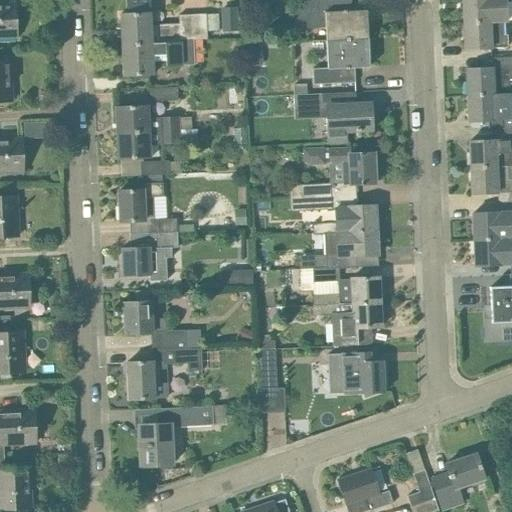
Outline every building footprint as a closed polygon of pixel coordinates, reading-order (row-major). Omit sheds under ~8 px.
[(121,14),(122,45),(181,43),(181,41),(193,40),(207,40),(207,31),(219,31),(218,13),(178,15),(179,24),(151,25),(150,0),(128,0),(129,14),(121,14)] [(326,40),(367,38),(366,10),(352,11),(351,0),(293,0),(295,22),(306,21),(306,29),(325,27),(326,40)] [(462,0),(463,23),(489,22),(503,21),(503,7),(505,7),(504,0),(462,0)] [(0,36),(17,36),(16,3),(0,3),(0,36)] [(240,35),(240,11),(224,12),(224,36),(240,35)] [(511,20),(503,21),(489,22),(463,23),(464,49),(507,47),(507,36),(511,35),(511,20)] [(313,85),(322,84),(355,83),(355,67),(368,67),(367,38),(326,40),(327,68),(312,69),(313,85)] [(181,43),(122,45),(124,76),(153,75),(153,63),(166,62),(166,66),(194,65),(193,40),(181,41),(181,43)] [(247,64),(260,64),(260,47),(246,47),(247,64)] [(466,68),(467,96),(509,94),(509,80),(511,79),(511,56),(491,58),(491,67),(466,68)] [(0,101),(12,101),(11,61),(0,61),(0,101)] [(293,94),(306,94),(305,84),(293,84),(293,94)] [(147,88),(147,102),(178,101),(177,88),(147,88)] [(357,92),(322,93),(293,94),(294,109),(325,107),(327,142),(347,141),(347,133),(373,132),(372,101),(357,102),(357,92)] [(504,129),(511,128),(511,115),(510,115),(509,94),(467,96),(468,121),(503,120),(504,129)] [(115,106),(116,132),(180,130),(180,131),(192,130),(191,118),(180,118),(148,118),(147,105),(115,106)] [(180,130),(149,131),(116,132),(117,159),(150,158),(150,145),(181,144),(180,131),(180,130)] [(0,171),(23,171),(22,138),(0,139),(0,171)] [(511,139),(469,141),(470,168),(506,166),(510,166),(509,154),(511,154),(511,139)] [(330,162),(331,183),(350,182),(350,184),(374,183),(372,152),(350,153),(349,148),(324,149),(324,147),(302,148),(302,161),(310,165),(325,165),(325,162),(330,162)] [(141,162),(141,175),(169,174),(170,174),(181,174),(181,162),(169,162),(169,161),(141,162)] [(510,202),(511,202),(511,179),(507,180),(506,166),(470,168),(471,194),(509,192),(510,202)] [(163,182),(141,183),(142,189),(119,190),(120,222),(149,221),(149,232),(176,231),(176,220),(156,220),(155,196),(164,196),(163,182)] [(289,185),(289,198),(332,196),(331,183),(289,185)] [(0,237),(18,237),(16,196),(0,196),(0,237)] [(332,196),(289,198),(290,211),(333,209),(332,196)] [(312,234),(324,234),(376,232),(375,204),(335,206),(336,222),(312,223),(312,234)] [(233,212),(234,227),(246,227),(246,211),(233,212)] [(473,240),(499,239),(511,238),(511,211),(472,213),(473,240)] [(176,231),(149,232),(150,246),(122,247),(123,276),(151,274),(150,258),(162,258),(161,248),(177,247),(176,231)] [(324,234),(325,256),(339,256),(377,254),(376,232),(324,234)] [(511,238),(499,239),(473,240),(474,266),(511,264),(511,238)] [(340,278),(340,267),(311,268),(300,269),(301,290),(312,290),(313,304),(380,301),(378,277),(340,278)] [(253,285),(252,270),(240,270),(241,285),(253,285)] [(0,307),(30,306),(29,274),(0,275),(0,307)] [(511,286),(490,287),(491,320),(484,320),(486,343),(511,341),(511,286)] [(125,334),(160,333),(160,351),(174,350),(186,349),(185,332),(166,333),(165,317),(151,318),(151,301),(125,301),(125,334)] [(380,301),(313,304),(313,314),(334,314),(335,343),(371,342),(370,326),(381,325),(380,301)] [(60,317),(60,307),(48,307),(48,318),(60,317)] [(236,338),(249,344),(255,333),(242,327),(236,338)] [(0,372),(25,372),(23,331),(0,332),(0,372)] [(258,341),(258,349),(275,348),(274,340),(258,341)] [(275,348),(258,349),(261,413),(285,412),(284,388),(277,388),(275,348)] [(174,350),(174,364),(187,363),(187,371),(202,371),(201,349),(186,349),(174,350)] [(335,353),(336,393),(384,391),(383,360),(371,361),(371,352),(335,353)] [(153,360),(127,361),(128,399),(155,398),(155,397),(167,396),(166,364),(166,360),(153,360)] [(184,479),(184,461),(172,461),(171,426),(225,424),(225,405),(186,407),(155,408),(155,425),(139,426),(140,465),(162,464),(163,486),(184,479)] [(0,455),(4,456),(3,444),(36,442),(35,409),(0,410),(0,455)] [(449,474),(439,477),(429,480),(439,511),(461,503),(457,492),(455,487),(484,478),(476,453),(445,463),(449,474)] [(4,456),(0,455),(0,508),(32,507),(29,467),(4,468),(4,456)] [(388,490),(378,493),(370,468),(337,479),(345,506),(347,511),(364,511),(392,503),(388,490)] [(407,498),(409,506),(434,498),(425,470),(412,475),(419,493),(407,498)] [(435,511),(439,511),(434,498),(409,506),(411,511),(435,511)] [(239,511),(289,511),(285,499),(274,502),(273,500),(239,511)]
